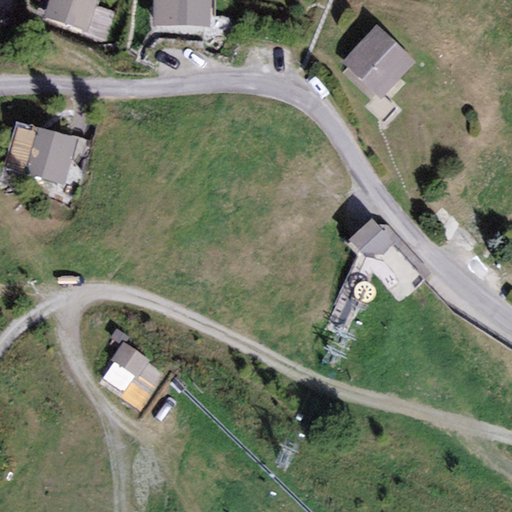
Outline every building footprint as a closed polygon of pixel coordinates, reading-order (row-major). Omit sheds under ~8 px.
[(0,0),(0,35),(13,0),(0,0)] [(95,0),(48,0),(41,23),(85,36),(95,0)] [(146,0),(151,35),(213,37),(208,0),(146,0)] [(367,31),(336,63),(375,100),(406,67),(367,31)] [(71,145),(26,134),(15,178),(60,190),(71,145)] [(364,222),(341,244),(398,301),(425,274),(377,226),(373,230),(364,222)] [(141,363),(116,349),(106,366),(130,380),(141,363)]
